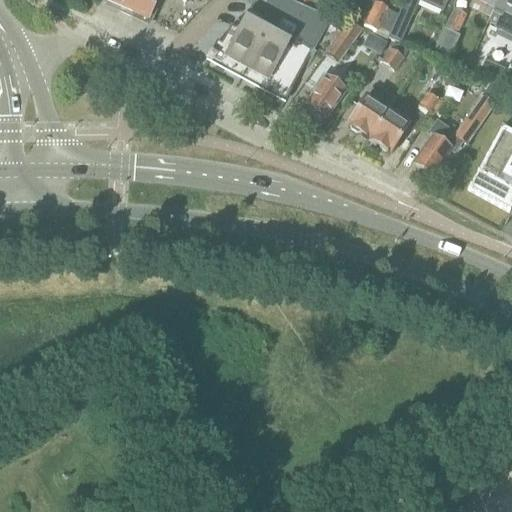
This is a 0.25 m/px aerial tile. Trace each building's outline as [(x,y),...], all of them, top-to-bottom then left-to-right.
[(107,0),(107,3),(147,21),(156,0),(107,0)] [(213,59),(212,60),(212,62),(213,61),(221,65),(221,66),(222,66),(242,77),(242,78),(243,77),(263,88),(263,89),(264,89),(284,100),(285,101),(286,100),(286,99),(290,92),(311,52),(312,53),(313,52),(312,52),(329,21),(303,9),(297,7),(283,0),(274,0),(270,9),(266,7),(256,1),(247,18),(242,16),(238,23),(236,22),(232,29),(230,28),(220,45),(221,46),(213,59)] [(287,0),(298,5),(297,7),(303,9),(329,21),(335,9),(318,1),(318,0),(287,0)] [(404,0),(397,16),(388,37),(401,43),(418,3),(442,14),(447,1),(446,1),(446,0),(404,0)] [(489,18),(494,7),(496,0),(472,0),(468,8),(489,18)] [(511,15),(511,0),(496,0),(494,7),(495,8),(491,15),(488,23),(495,26),(497,28),(501,20),(504,12),(511,15)] [(388,37),(397,16),(387,12),(387,10),(375,4),(364,26),(388,37)] [(452,9),(431,57),(444,62),(447,55),(450,56),(459,37),(457,36),(466,15),(452,9)] [(347,26),(345,29),(325,57),(338,66),(361,32),(347,26)] [(394,43),(379,63),(390,71),(393,74),(409,51),(394,43)] [(325,120),(345,92),(343,92),(323,78),(313,93),(314,94),(305,106),(314,112),(315,116),(320,120),(324,119),(325,120)] [(369,139),(388,112),(395,102),(383,94),(376,104),(366,97),(348,125),(350,126),(350,131),(356,135),(360,133),(369,139)] [(388,112),(369,139),(378,145),(379,150),(385,154),(390,153),(391,153),(408,127),(417,133),(438,101),(427,94),(408,124),(388,112)] [(421,151),(412,165),(417,168),(421,171),(421,175),(427,179),(431,178),(432,178),(449,153),(455,157),(462,146),(466,149),(494,108),(481,98),(455,136),(436,122),(426,137),(428,138),(420,150),(421,151)] [(445,120),(454,107),(441,99),(433,112),(445,120)] [(511,137),(499,131),(466,191),(508,214),(510,211),(511,212),(511,137)]
